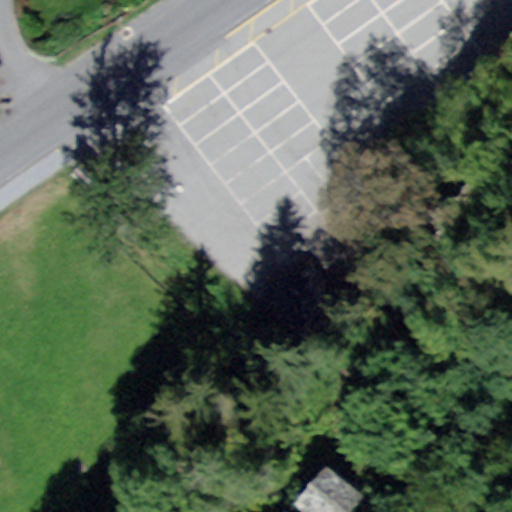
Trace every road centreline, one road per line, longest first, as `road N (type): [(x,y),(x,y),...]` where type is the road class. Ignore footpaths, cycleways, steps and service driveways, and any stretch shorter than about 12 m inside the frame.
road 1 (tertiary): [(237,0),(26,147)]
road 2 (residential): [(26,147),(1,0)]
